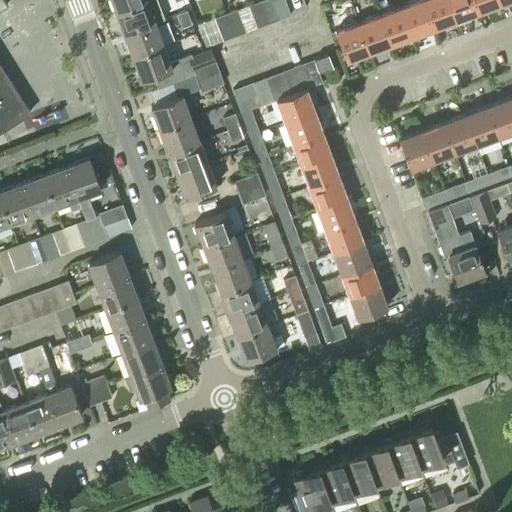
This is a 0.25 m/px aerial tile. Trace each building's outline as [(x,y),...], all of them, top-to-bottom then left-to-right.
[(0,0),(0,130),(2,129),(30,111),(0,63),(0,7),(7,4),(6,3),(5,3),(3,0),(0,0)] [(112,0),(117,10),(144,0),(112,0)] [(144,0),(117,10),(125,33),(155,21),(162,18),(158,8),(152,11),(147,0),(144,0)] [(280,19),(272,0),(262,0),(260,1),(268,23),(280,19)] [(272,0),(280,19),(290,15),(286,4),(284,0),(272,0)] [(414,0),(401,5),(412,36),(434,28),(423,0),(414,0)] [(423,0),(434,28),(456,20),(448,0),(423,0)] [(448,0),(456,20),(478,12),(473,0),(448,0)] [(473,0),(478,12),(499,3),(498,0),(473,0)] [(379,13),(391,44),(412,36),(401,5),(379,13)] [(177,13),(182,26),(191,23),(186,9),(177,13)] [(226,13),(234,36),(245,32),(237,9),(226,13)] [(234,36),(226,13),(215,17),(223,40),(234,36)] [(357,21),(369,52),(391,44),(379,13),(357,21)] [(133,55),(164,43),(155,21),(125,33),(133,55)] [(369,52),(357,21),(335,29),(347,60),(369,52)] [(164,43),(133,55),(142,78),(153,74),(159,88),(171,83),(195,74),(193,68),(215,60),(211,49),(192,56),(191,53),(170,61),(164,43)] [(314,58),(318,71),(333,66),(328,53),(314,58)] [(304,62),(312,85),(322,81),(318,71),(314,58),(304,62)] [(193,68),(195,74),(197,79),(219,71),(215,60),(193,68)] [(312,85),(304,62),(294,66),(301,87),(306,85),(307,87),(312,85)] [(301,87),(294,66),(283,69),(291,91),(301,87)] [(273,73),(281,94),(291,91),(283,69),(273,73)] [(219,71),(197,79),(200,88),(202,91),(223,83),(219,71)] [(263,77),(272,100),(277,98),(276,96),(281,94),(273,73),(263,77)] [(197,79),(195,74),(171,83),(176,97),(152,106),(161,128),(190,117),(181,95),(200,88),(197,79)] [(254,80),(263,103),(272,100),(263,77),(254,80)] [(243,85),(252,107),(263,103),(254,80),(243,85)] [(241,111),(252,107),(243,85),(232,89),(241,111)] [(291,91),(281,94),(276,96),(277,98),(285,120),(315,109),(307,87),(306,85),(301,87),(291,91)] [(511,129),(511,110),(507,96),(485,104),(497,135),(511,129)] [(497,135),(485,104),(463,112),(475,143),(497,135)] [(252,107),(241,111),(249,134),(260,130),(252,107)] [(315,109),(285,120),(293,142),(323,131),(315,109)] [(239,125),(234,112),(223,117),(227,129),(239,125)] [(475,143),(463,112),(442,121),(453,152),(475,143)] [(190,117),(161,128),(169,151),(198,140),(190,117)] [(453,152),(442,121),(420,129),(431,160),(453,152)] [(243,136),(239,125),(227,129),(232,141),(243,136)] [(431,160),(420,129),(398,137),(409,168),(431,160)] [(260,130),(249,134),(257,156),(268,152),(260,130)] [(323,131),(293,142),(299,159),(301,164),(331,153),(323,131)] [(198,140),(169,151),(177,173),(207,162),(198,140)] [(248,152),(247,148),(245,144),(235,147),(238,156),(248,152)] [(103,152),(93,155),(96,163),(105,159),(103,152)] [(268,152),(257,156),(265,177),(276,173),(268,152)] [(331,153),(301,164),(309,186),(339,175),(331,153)] [(81,207),(86,219),(76,223),(80,234),(95,228),(102,226),(98,214),(97,215),(88,192),(100,188),(88,157),(66,166),(77,196),(81,207)] [(299,159),(290,162),(292,168),(301,164),(299,159)] [(207,162),(177,173),(186,196),(215,185),(207,162)] [(486,173),(490,183),(511,175),(508,165),(486,173)] [(67,200),(71,210),(81,207),(77,196),(66,166),(43,174),(54,205),(67,200)] [(238,192),(261,183),(257,171),(234,180),(238,192)] [(276,173),(265,177),(273,199),(284,195),(276,173)] [(464,181),(468,191),(490,183),(486,173),(464,181)] [(54,205),(43,174),(20,183),(32,213),(54,205)] [(339,175),(309,186),(317,208),(347,197),(339,175)] [(443,189),(446,199),(447,199),(468,191),(464,181),(443,189)] [(509,191),(505,182),(468,196),(478,222),(494,216),(488,199),(509,191)] [(32,213),(20,183),(0,190),(0,195),(10,221),(32,213)] [(261,183),(238,192),(242,202),(265,193),(261,183)] [(446,199),(443,189),(422,197),(425,207),(446,199)] [(0,224),(10,221),(0,195),(0,224)] [(284,195),(273,199),(281,221),(292,217),(284,195)] [(347,197),(317,208),(325,230),(356,219),(347,197)] [(428,211),(439,241),(445,257),(449,255),(458,280),(484,271),(473,241),(469,231),(458,235),(447,204),(428,211)] [(203,246),(217,241),(234,234),(226,211),(195,223),(202,241),(203,246)] [(292,217),(281,221),(289,243),(300,239),(292,217)] [(356,219),(325,230),(333,252),(364,240),(356,219)] [(511,260),(511,223),(497,229),(509,261),(511,260)] [(95,228),(80,234),(84,245),(95,241),(107,237),(102,226),(95,228)] [(272,245),(283,241),(279,229),(268,233),(272,245)] [(40,236),(49,259),(60,255),(51,232),(40,236)] [(217,241),(203,246),(212,268),(242,256),(237,241),(234,234),(217,241)] [(49,259),(40,236),(29,241),(37,263),(49,259)] [(300,239),(289,243),(297,265),(308,261),(300,239)] [(364,240),(333,252),(341,274),(372,262),(364,240)] [(283,241),(272,245),(277,258),(288,253),(283,241)] [(6,249),(0,251),(0,263),(4,275),(14,272),(6,249)] [(98,286),(128,275),(118,250),(88,261),(95,280),(98,286)] [(242,256),(212,268),(220,291),(251,280),(242,256)] [(308,261),(297,265),(305,287),(316,283),(308,261)] [(372,262),(341,274),(349,295),(380,284),(372,262)] [(289,291),(300,287),(296,274),(285,279),(289,291)] [(128,275),(98,286),(106,308),(136,297),(128,275)] [(56,285),(65,308),(77,303),(69,280),(56,285)] [(251,280),(220,291),(228,314),(259,302),(251,280)] [(316,283),(305,287),(314,309),(324,305),(316,283)] [(380,284),(349,295),(358,318),(388,307),(380,284)] [(46,288),(55,311),(65,308),(56,285),(46,288)] [(300,287),(289,291),(297,313),(309,309),(300,287)] [(35,292),(44,315),(55,311),(46,288),(35,292)] [(24,296),(33,319),(44,315),(35,292),(24,296)] [(13,301),(22,324),(33,319),(24,296),(13,301)] [(136,297),(106,308),(114,330),(144,319),(136,297)] [(2,305),(11,328),(22,324),(13,301),(2,305)] [(259,302),(228,314),(237,336),(268,325),(259,302)] [(0,305),(0,331),(11,328),(2,305),(0,305)] [(333,327),(324,305),(314,309),(322,331),(333,327)] [(318,333),(309,310),(309,309),(297,313),(306,337),(318,333)] [(144,319),(114,330),(123,352),(153,341),(144,319)] [(268,325),(237,336),(246,360),(277,349),(276,347),(283,344),(280,334),(272,337),(268,325)] [(90,333),(67,341),(72,352),(94,344),(90,333)] [(153,341),(123,352),(131,375),(161,364),(153,341)] [(31,348),(39,371),(51,366),(42,344),(31,348)] [(39,371),(31,348),(20,353),(28,375),(39,371)] [(161,364),(131,375),(125,377),(130,389),(136,387),(140,397),(143,396),(148,407),(169,399),(165,388),(170,386),(161,364)] [(104,376),(95,379),(94,379),(102,401),(113,398),(104,376)] [(93,378),(82,382),(90,404),(101,400),(93,378)] [(48,394),(60,425),(83,416),(76,397),(72,386),(48,394)] [(26,402),(38,433),(60,425),(48,394),(26,402)] [(38,433),(26,402),(3,411),(14,441),(38,433)] [(0,446),(14,441),(3,411),(0,403),(0,446)] [(407,434),(421,472),(454,459),(444,434),(435,437),(429,422),(413,428),(414,431),(408,433),(407,434)] [(394,468),(399,480),(421,472),(407,434),(408,433),(406,430),(390,436),(392,439),(385,442),(384,442),(393,466),(394,468)] [(444,434),(454,459),(457,467),(468,463),(456,430),(444,434)] [(394,468),(393,466),(384,442),(385,442),(384,438),(368,444),(369,448),(363,450),(362,450),(369,470),(376,488),(399,480),(394,468)] [(362,450),(363,450),(362,447),(345,453),(347,456),(340,459),(354,497),(376,488),(369,470),(362,450)] [(340,459),(339,455),(323,461),(324,465),(318,467),(317,467),(331,505),(354,497),(340,459)] [(317,467),(318,467),(317,464),(300,470),(302,473),(294,476),(298,488),(289,492),(296,511),(313,511),(331,505),(317,467)] [(468,496),(465,489),(451,494),(454,501),(468,496)] [(442,491),(430,495),(435,509),(445,505),(446,504),(442,491)] [(197,498),(202,511),(236,511),(232,501),(223,505),(221,501),(210,505),(206,495),(197,498)] [(193,511),(202,511),(197,498),(190,501),(194,511),(193,511)] [(171,505),(172,511),(184,511),(192,509),(188,499),(171,505)]
